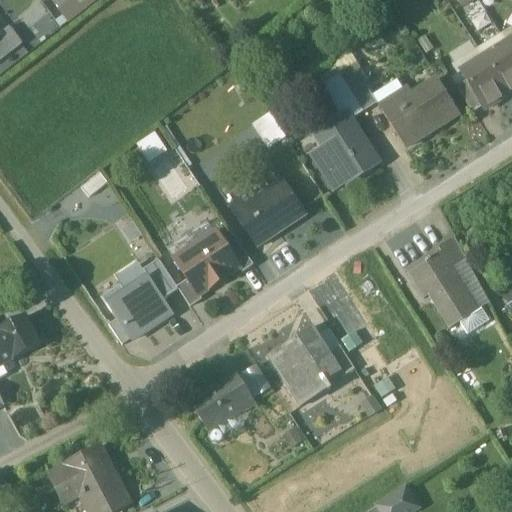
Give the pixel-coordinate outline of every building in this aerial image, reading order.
[(104,0),(49,0),(49,1),(68,27),(104,0)] [(456,0),(454,2),(461,13),(479,0),(456,0)] [(0,65),(21,50),(8,33),(0,39),(0,65)] [(511,97),(511,61),(505,50),(483,64),(506,101),(511,97)] [(483,64),(460,78),(466,86),(481,112),(484,115),(506,101),(483,64)] [(367,87),(356,69),(340,79),(363,116),(375,109),(371,102),(363,90),(367,87)] [(340,79),(320,92),(331,109),(335,106),(343,119),(345,118),(349,125),(363,116),(340,79)] [(403,97),(378,113),(404,155),(458,121),(436,85),(411,100),(408,94),(403,97)] [(466,86),(456,92),(472,118),(481,112),(466,86)] [(396,87),(371,102),(375,109),(378,113),(403,97),(396,87)] [(253,127),(268,151),(287,140),(272,115),(253,127)] [(343,119),(314,137),(332,166),(347,189),(361,180),(362,181),(380,169),(349,125),(345,118),(343,119)] [(153,164),(169,153),(156,135),(140,146),(153,164)] [(332,166),(322,172),(337,195),(347,189),(332,166)] [(164,195),(192,197),(193,171),(165,169),(164,195)] [(283,186),(258,203),(253,195),(229,210),(256,250),(277,236),(278,238),(306,220),(283,186)] [(215,237),(175,264),(188,284),(198,299),(238,272),(222,247),(215,237)] [(253,269),(233,239),(222,247),(238,272),(242,277),(253,269)] [(454,243),(438,254),(440,258),(441,257),(452,274),(466,265),(454,243)] [(440,258),(407,280),(408,281),(409,280),(423,303),(422,304),(423,305),(429,301),(449,333),(450,335),(459,329),(479,316),(452,274),(441,257),(440,258)] [(145,279),(161,303),(177,293),(158,264),(142,274),(145,279)] [(119,324),(132,343),(171,319),(161,303),(145,279),(106,304),(119,324)] [(188,284),(177,291),(190,311),(201,303),(198,299),(188,284)] [(511,318),(511,291),(501,296),(511,318)] [(479,316),(459,329),(466,340),(488,326),(480,315),(479,316)] [(0,370),(40,349),(25,321),(0,333),(0,370)] [(132,343),(119,324),(110,330),(123,350),(132,344),(132,343)] [(313,331),(295,342),(297,344),(277,357),(292,380),(282,386),(295,406),(323,389),(325,387),(340,378),(342,377),(330,357),(313,331)] [(355,374),(340,351),(330,357),(342,377),(340,378),(343,382),(355,374)] [(234,379),(191,407),(209,436),(253,408),(234,379)] [(474,444),(490,434),(477,414),(462,423),(474,444)] [(111,480),(96,452),(64,469),(65,470),(49,478),(63,505),(79,497),(86,511),(120,511),(130,507),(115,478),(111,480)] [(417,511),(405,492),(375,511),(417,511)]
